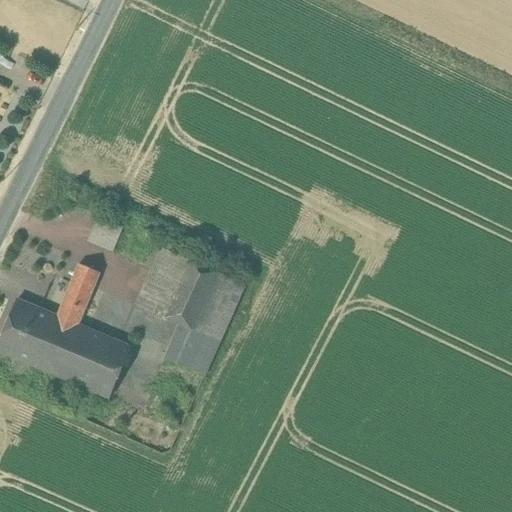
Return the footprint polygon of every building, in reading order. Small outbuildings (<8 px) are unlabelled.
[(123,234),(99,225),(89,248),(113,258),(123,234)] [(245,295),(164,257),(140,310),(180,329),(164,363),(206,382),(245,295)] [(78,270),(56,322),(74,330),(96,277),(78,270)] [(56,322),(17,306),(0,346),(0,360),(52,383),(74,330),(56,322)] [(129,353),(74,330),(52,383),(107,406),(129,353)]
